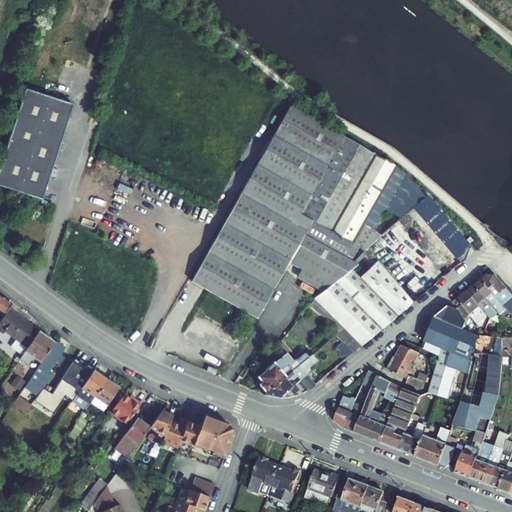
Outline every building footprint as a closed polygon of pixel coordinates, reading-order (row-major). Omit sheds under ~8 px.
[(22,80),(0,147),(0,177),(39,190),(69,96),(22,80)] [(396,166),(290,106),(230,213),(192,282),(258,319),(285,270),(324,291),(315,299),(343,328),(361,346),(413,303),(368,248),(382,236),(360,224),(396,166)] [(382,236),(413,207),(426,196),(396,166),(360,224),(382,236)] [(426,196),(413,207),(461,263),(466,258),(470,247),(471,247),(427,195),(426,196)] [(487,275),(481,279),(506,309),(511,315),(511,313),(511,293),(496,275),(487,275)] [(506,309),(481,279),(474,285),(497,313),(499,315),(506,309)] [(497,313),(474,285),(467,291),(486,315),(490,319),(497,313)] [(467,291),(457,299),(460,303),(462,305),(469,314),(471,316),(476,323),(486,315),(467,291)] [(12,304),(0,295),(0,321),(8,309),(12,304)] [(448,307),(435,318),(464,330),(465,330),(471,316),(469,314),(462,305),(456,310),(448,307)] [(5,331),(16,339),(26,325),(23,323),(25,321),(8,309),(0,321),(0,331),(3,334),(5,331)] [(462,403),(454,426),(476,431),(476,430),(477,430),(486,433),(499,396),(500,389),(501,373),(502,357),(502,338),(495,337),(495,357),(477,354),(478,335),(465,330),(464,330),(435,318),(422,349),(440,356),(429,393),(430,393),(462,403)] [(26,325),(16,339),(11,347),(22,355),(39,331),(29,325),(28,327),(26,325)] [(352,353),(361,346),(343,328),(335,335),(343,342),(352,353)] [(41,363),(55,343),(39,331),(22,355),(20,359),(28,365),(33,357),(41,363)] [(65,347),(57,342),(41,366),(40,365),(13,405),(25,413),(31,405),(24,400),(35,383),(43,388),(52,373),(49,371),(65,347)] [(336,348),(346,358),(352,353),(343,342),(336,348)] [(407,379),(410,373),(414,365),(420,354),(403,346),(396,359),(394,358),(388,369),(407,379)] [(267,393),(309,357),(305,352),(298,359),(294,360),(287,353),(274,363),(271,362),(267,366),(267,369),(267,370),(259,377),(263,382),(260,385),(267,393)] [(279,398),(289,389),(293,394),(299,390),(295,385),(299,381),(308,391),(316,385),(305,371),(318,360),(312,354),(309,357),(267,393),(264,395),(279,398)] [(42,388),(34,401),(54,414),(66,396),(73,401),(94,371),(75,358),(52,394),(42,388)] [(414,365),(410,373),(414,375),(418,367),(414,365)] [(208,366),(207,371),(212,373),(215,375),(217,370),(208,366)] [(86,411),(91,403),(107,380),(94,371),(73,401),(73,402),(86,411)] [(356,400),(344,429),(381,443),(388,423),(392,414),(376,407),(384,388),(388,390),(386,394),(398,401),(403,389),(379,376),(369,371),(356,400)] [(426,383),(428,376),(420,373),(418,379),(426,383)] [(20,377),(15,385),(21,389),(26,380),(20,377)] [(119,388),(107,380),(91,403),(103,411),(107,405),(119,388)] [(388,423),(406,431),(411,419),(413,414),(420,397),(421,396),(403,389),(398,401),(392,414),(388,423)] [(128,421),(141,404),(134,399),(133,401),(124,394),(112,410),(128,421)] [(351,400),(344,397),(334,421),(344,429),(356,400),(353,398),(351,400)] [(178,425),(170,422),(173,415),(162,411),(150,427),(156,433),(165,436),(163,443),(177,448),(178,445),(182,447),(183,444),(192,447),(193,446),(205,450),(204,453),(212,456),(213,453),(225,458),(234,432),(231,425),(205,415),(201,425),(181,418),(178,425)] [(411,419),(419,422),(421,417),(413,414),(411,419)] [(87,421),(82,417),(67,438),(73,442),(87,421)] [(116,463),(121,467),(130,454),(150,427),(137,418),(114,450),(122,455),(116,463)] [(405,434),(406,431),(388,423),(381,443),(399,450),(405,434)] [(428,426),(419,423),(413,437),(405,434),(399,450),(416,457),(427,428),(428,426)] [(431,430),(427,428),(416,457),(440,467),(447,446),(450,438),(451,433),(442,429),(438,441),(428,438),(431,430)] [(451,433),(450,438),(447,446),(454,449),(460,433),(452,430),(451,433)] [(466,446),(457,473),(470,478),(483,443),(486,433),(477,430),(474,441),(477,442),(475,448),(468,445),(466,446)] [(495,447),(482,483),(490,486),(504,449),(506,443),(509,436),(503,434),(504,432),(500,431),(495,447)] [(483,443),(470,478),(482,483),(495,447),(483,443)] [(446,469),(450,465),(455,449),(454,449),(447,446),(440,467),(446,469)] [(510,461),(511,455),(511,452),(504,449),(490,486),(499,490),(510,461)] [(268,497),(269,495),(279,467),(268,462),(269,459),(261,456),(251,480),(252,480),(248,489),(268,497)] [(511,462),(510,461),(499,490),(510,494),(511,489),(511,462)] [(291,471),(279,467),(269,495),(277,498),(288,503),(301,471),(292,468),(291,471)] [(332,474),(331,477),(314,470),(304,498),(327,506),(330,497),(332,498),(340,477),(332,474)] [(181,497),(180,501),(177,500),(172,511),(195,511),(197,508),(205,510),(215,484),(195,477),(190,490),(188,489),(185,498),(181,497)] [(80,505),(88,511),(94,503),(107,486),(108,484),(100,478),(80,505)] [(348,488),(342,485),(337,499),(338,499),(334,511),(336,511),(359,511),(362,507),(369,487),(351,480),(348,488)] [(94,503),(98,511),(122,511),(120,504),(115,506),(107,486),(94,503)] [(385,493),(369,487),(362,507),(374,511),(386,511),(391,500),(383,496),(385,493)] [(394,511),(413,511),(416,505),(400,498),(394,511)]
